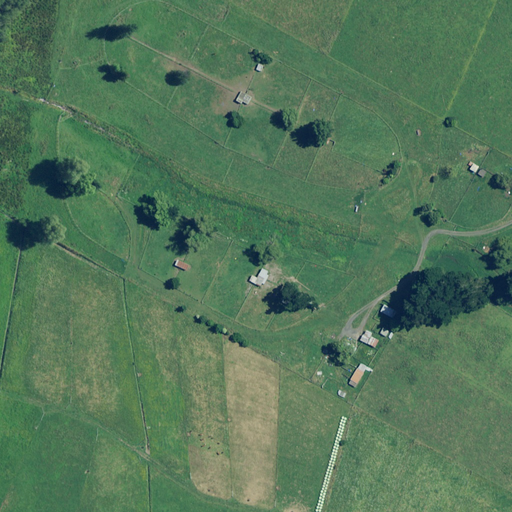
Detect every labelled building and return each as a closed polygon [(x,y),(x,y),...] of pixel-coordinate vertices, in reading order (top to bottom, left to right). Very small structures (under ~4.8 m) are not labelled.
[(264,66),(259,63),(256,70),(261,72),(264,66)] [(252,97),(241,92),(236,101),(242,104),(243,102),(248,105),(252,97)] [(476,173),(480,167),(474,163),(470,170),(476,173)] [(483,169),(478,174),(483,178),(487,172),(483,169)] [(178,260),(176,266),(187,271),(190,265),(178,260)] [(270,273),(263,269),(258,279),(253,276),(250,281),(263,287),(270,273)] [(397,312),(385,305),(381,312),(393,318),(397,312)] [(389,331),(383,328),(380,334),(387,337),(389,331)] [(372,334),(366,331),(361,341),(376,348),(379,341),(371,337),(372,334)] [(367,367),(361,363),(349,383),(356,387),(367,367)]
